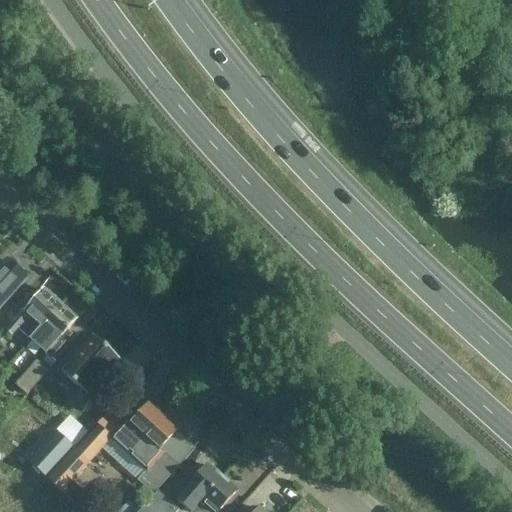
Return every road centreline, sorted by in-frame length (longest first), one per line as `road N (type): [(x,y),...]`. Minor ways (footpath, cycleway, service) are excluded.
road 1 (trunk): [(96,0),(268,207),(511,433)]
road 2 (trunk): [(511,361),(365,228),(172,0)]
road 3 (residential): [(353,511),(0,194)]
